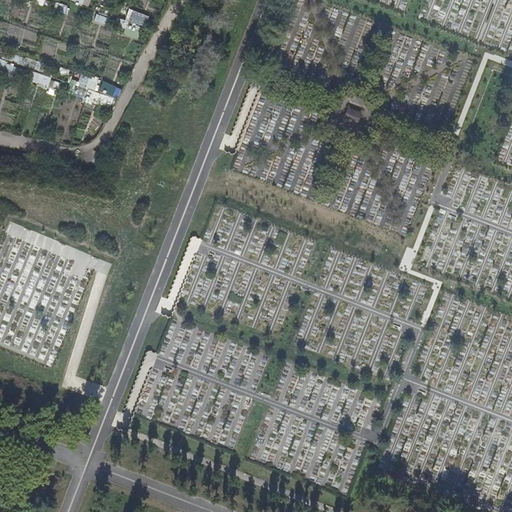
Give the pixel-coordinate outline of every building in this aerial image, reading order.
[(124,29),(122,34),(138,39),(146,15),(128,8),(124,20),(117,17),(115,25),(124,29)] [(105,25),(108,17),(95,13),(93,21),(105,25)] [(48,86),(49,75),(31,73),(30,83),(48,86)] [(111,107),(116,83),(80,75),(76,93),(84,94),(83,101),(111,107)] [(356,124),(361,112),(347,106),(342,118),(356,124)]
